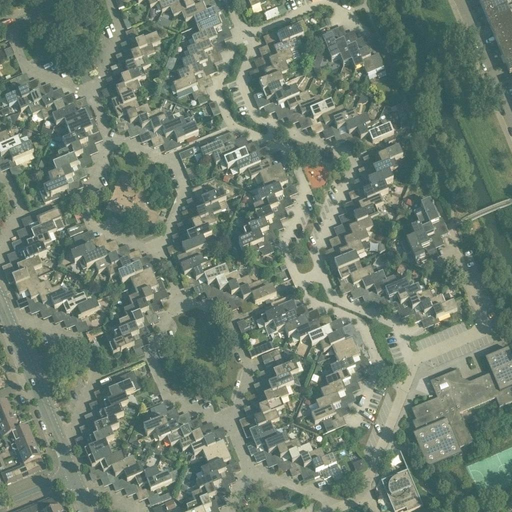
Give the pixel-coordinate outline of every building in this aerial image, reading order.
[(147,0),(147,1),(150,9),(159,6),(158,5),(171,0),(147,0)] [(171,0),(158,5),(159,6),(162,14),(170,11),(170,10),(183,5),(183,4),(185,3),(183,0),(171,0)] [(183,5),(170,10),(170,11),(174,19),(182,15),(195,9),(194,9),(197,8),(193,0),(188,0),(189,2),(185,3),(183,4),(183,5)] [(195,9),(182,15),(186,24),(194,20),(206,14),(210,12),(208,8),(207,9),(204,0),(199,2),(201,6),(197,8),(194,9),(195,9)] [(246,0),(251,11),(260,7),(260,6),(266,3),(264,0),(246,0)] [(478,0),(481,8),(501,0),(478,0)] [(503,0),(501,0),(481,8),(485,17),(507,8),(503,0)] [(206,14),(194,20),(197,28),(218,19),(224,17),(222,12),(224,12),(220,3),(215,5),(211,7),(213,11),(210,12),(206,14)] [(286,14),(283,6),(277,9),(280,16),(286,14)] [(507,8),(485,17),(488,25),(510,16),(507,8)] [(511,20),(510,16),(488,25),(492,33),(511,25),(511,20)] [(218,19),(197,28),(200,36),(213,31),(215,35),(218,34),(219,35),(222,34),(222,33),(231,29),(227,20),(226,21),(224,17),(218,19)] [(278,32),(274,34),(277,43),(280,42),(282,46),(295,41),(295,42),(299,40),(303,38),(300,29),(298,24),(282,31),(284,35),(280,37),(278,32)] [(511,25),(492,33),(495,42),(511,34),(511,25)] [(200,36),(192,39),(196,47),(196,48),(209,43),(212,42),(215,40),(217,45),(222,43),(219,35),(218,34),(215,35),(213,31),(200,36)] [(327,39),(322,42),(331,63),(340,59),(335,46),(334,43),(333,40),(337,38),(334,31),(325,35),(327,39)] [(511,34),(495,42),(499,50),(511,44),(511,34)] [(136,40),(131,41),(135,50),(137,49),(139,53),(152,48),(161,45),(157,36),(137,44),(136,40)] [(338,41),(334,43),(335,46),(340,59),(343,68),(352,64),(347,51),(346,47),(344,45),(348,43),(347,38),(338,42),(338,41)] [(274,44),(269,46),(272,55),(274,59),(277,58),(290,53),(299,50),(298,49),(302,47),(299,40),(295,42),(295,41),(282,46),(275,49),(274,44)] [(196,47),(187,51),(191,59),(191,60),(204,54),(204,55),(207,54),(210,52),(212,57),(217,54),(212,42),(209,43),(196,48),(196,47)] [(350,46),(346,47),(347,51),(352,64),(355,72),(356,72),(364,68),(359,56),(359,55),(357,52),(356,49),(360,48),(358,43),(350,46)] [(511,44),(499,50),(502,58),(511,54),(511,44)] [(131,51),(126,53),(130,62),(132,61),(134,65),(147,60),(156,57),(152,48),(139,53),(133,55),(131,51)] [(364,68),(356,72),(358,77),(365,74),(367,77),(376,73),(378,76),(385,73),(379,57),(373,60),(372,57),(370,58),(368,54),(372,52),(370,48),(362,51),(357,52),(359,55),(359,56),(364,68)] [(269,56),(264,58),(268,67),(271,65),(272,69),(272,70),(285,64),(286,65),(294,62),(290,53),(277,58),(274,59),(271,60),(269,56)] [(191,59),(182,63),(186,71),(186,72),(199,66),(199,67),(202,65),(204,70),(212,66),(207,54),(204,55),(204,54),(191,60),(191,59)] [(511,54),(502,58),(506,67),(511,64),(511,54)] [(126,63),(121,65),(125,73),(124,74),(126,78),(129,76),(129,77),(142,71),(142,72),(151,68),(147,60),(134,65),(128,67),(126,63)] [(264,68),(259,70),(263,78),(266,77),(267,81),(267,82),(281,76),(281,77),(289,73),(286,65),(285,64),(272,70),(272,69),(266,72),(264,68)] [(178,75),(181,83),(194,78),(194,79),(201,76),(202,80),(207,78),(204,70),(202,65),(199,67),(199,66),(186,72),(186,71),(178,75)] [(121,75),(116,77),(120,85),(123,84),(124,88),(125,89),(138,83),(138,84),(146,80),(142,72),(142,71),(129,77),(129,76),(126,78),(123,79),(121,75)] [(259,80),(255,82),(258,90),(261,89),(263,93),(284,85),(281,77),(281,76),(267,82),(267,81),(261,84),(259,80)] [(181,83),(173,86),(177,96),(196,88),(198,92),(202,90),(199,81),(196,83),(194,79),(194,78),(181,83)] [(16,79),(10,82),(13,89),(19,87),(16,79)] [(116,87),(112,89),(117,101),(120,100),(133,95),(141,92),(138,84),(138,83),(125,89),(124,88),(118,91),(116,87)] [(357,86),(350,84),(348,90),(350,91),(354,93),(357,86)] [(24,91),(5,99),(9,108),(17,105),(17,104),(30,99),(33,97),(31,93),(27,85),(22,87),(24,91)] [(284,85),(263,93),(253,97),(259,111),(270,106),(268,102),(272,100),(275,99),(275,98),(287,93),(284,85)] [(275,99),(272,100),(273,104),(274,104),(277,113),(282,111),(280,106),(283,105),(287,104),(286,103),(299,98),(299,97),(296,89),(287,93),(275,98),(275,99)] [(30,99),(17,104),(17,105),(21,113),(29,110),(29,109),(42,104),(42,103),(44,102),(39,90),(34,92),(36,96),(33,97),(30,99)] [(42,104),(29,109),(29,110),(32,118),(41,114),(40,114),(54,109),(53,108),(52,104),(54,103),(51,94),(46,96),(48,101),(44,102),(42,103),(42,104)] [(287,104),(283,105),(285,109),(286,109),(288,114),(285,115),(286,119),(294,116),(292,111),(296,110),(298,109),(298,108),(311,103),(311,102),(307,94),(299,97),(299,98),(286,103),(287,104)] [(111,98),(107,100),(110,109),(113,108),(115,112),(136,103),(133,95),(120,100),(117,101),(113,103),(111,98)] [(206,98),(198,101),(200,107),(207,104),(206,98)] [(54,109),(40,114),(41,114),(44,123),(53,119),(52,119),(65,114),(65,113),(63,109),(66,108),(63,99),(58,101),(60,105),(53,108),(54,109)] [(298,109),(296,110),(301,122),(306,120),(304,116),(307,115),(310,113),(323,108),(322,107),(319,99),(311,102),(311,103),(298,108),(298,109)] [(117,117),(114,118),(118,126),(123,124),(121,120),(127,118),(127,117),(140,112),(139,111),(136,103),(115,112),(117,117)] [(65,114),(52,119),(53,119),(56,127),(64,124),(77,118),(80,117),(74,104),(70,106),(71,110),(65,113),(65,114)] [(310,113),(307,115),(309,119),(313,127),(317,125),(316,121),(319,120),(322,118),(335,112),(334,112),(331,104),(322,107),(323,108),(310,113)] [(77,118),(64,124),(68,132),(95,121),(92,116),(91,116),(88,108),(81,111),(83,115),(80,117),(77,118)] [(129,122),(126,123),(130,131),(134,129),(132,125),(139,122),(138,122),(151,116),(148,108),(139,111),(140,112),(127,117),(127,118),(129,122)] [(322,118),(319,120),(320,123),(321,123),(324,132),(329,130),(327,126),(334,123),(334,122),(346,117),(343,109),(334,112),(335,112),(322,118)] [(215,118),(221,116),(218,110),(212,112),(215,118)] [(140,126),(138,128),(141,136),(146,134),(144,130),(151,127),(150,127),(163,121),(159,112),(151,116),(138,122),(139,122),(140,126)] [(335,127),(333,128),(336,137),(341,135),(339,130),(345,128),(345,127),(358,122),(354,113),(346,117),(334,122),(334,123),(335,127)] [(152,131),(150,132),(153,141),(158,139),(161,137),(164,136),(162,131),(175,126),(171,117),(163,121),(150,127),(151,127),(152,131)] [(347,132),(344,133),(348,142),(347,142),(348,144),(354,142),(351,135),(357,133),(357,132),(370,127),(366,118),(358,122),(345,127),(345,128),(347,132)] [(95,121),(68,132),(71,140),(84,135),(87,134),(91,133),(92,137),(99,134),(96,126),(97,126),(95,121)] [(164,136),(161,137),(165,146),(170,144),(168,139),(171,138),(171,137),(187,131),(187,130),(183,122),(175,126),(162,131),(164,136)] [(359,137),(356,138),(360,146),(365,144),(363,140),(366,139),(369,138),(369,137),(382,132),(382,131),(378,123),(370,127),(357,132),(357,133),(359,137)] [(187,131),(171,137),(171,138),(177,150),(181,148),(180,144),(199,136),(195,127),(187,130),(187,131)] [(369,138),(366,139),(368,143),(372,151),(376,149),(375,145),(383,141),(394,137),(390,128),(382,131),(382,132),(369,137),(369,138)] [(62,143),(66,152),(79,147),(83,146),(86,145),(88,149),(92,147),(87,134),(84,135),(71,140),(62,143)] [(0,149),(10,146),(10,145),(6,137),(0,139),(0,149)] [(394,137),(383,141),(385,146),(396,141),(394,137)] [(213,142),(179,156),(181,162),(194,157),(194,156),(201,153),(204,161),(212,158),(212,157),(225,152),(231,149),(229,145),(226,146),(222,138),(218,140),(219,144),(215,146),(213,142)] [(0,164),(5,163),(3,159),(9,156),(21,150),(30,146),(27,139),(18,142),(18,141),(10,145),(10,146),(0,149),(0,164)] [(225,152),(212,157),(212,158),(216,166),(224,163),(224,162),(237,157),(237,156),(240,155),(238,151),(234,143),(229,145),(231,149),(225,152)] [(11,160),(8,161),(12,170),(16,168),(15,164),(34,156),(30,146),(21,150),(9,156),(11,160)] [(66,152),(58,155),(61,164),(74,159),(75,159),(81,156),(83,161),(87,159),(84,150),(83,146),(79,147),(66,152)] [(237,157),(224,162),(224,163),(228,171),(236,168),(236,167),(249,162),(248,161),(247,157),(249,156),(246,148),(241,150),(243,154),(240,155),(237,156),(237,157)] [(378,153),(373,155),(377,164),(376,164),(378,168),(381,166),(381,167),(394,162),(403,159),(399,149),(380,157),(378,153)] [(249,162),(236,167),(236,168),(240,176),(248,172),(261,167),(260,166),(259,162),(261,161),(258,152),(253,154),(255,159),(248,161),(249,162)] [(261,167),(248,172),(251,181),(260,177),(259,177),(272,171),(275,169),(274,166),(273,166),(270,157),(265,159),(267,163),(260,166),(261,167)] [(53,167),(57,175),(57,176),(70,171),(72,175),(74,174),(75,175),(79,173),(78,172),(83,170),(79,162),(76,163),(75,159),(74,159),(61,164),(53,167)] [(259,177),(260,177),(263,185),(284,176),(282,171),(285,170),(281,162),(277,164),(278,168),(275,169),(272,171),(259,177)] [(373,165),(369,167),(374,179),(376,178),(377,179),(389,173),(390,174),(398,170),(394,162),(381,167),(381,166),(378,168),(375,169),(373,165)] [(315,189),(332,182),(326,168),(310,174),(315,189)] [(43,181),(41,185),(44,191),(65,182),(65,183),(67,187),(69,186),(70,187),(74,185),(73,184),(78,182),(75,175),(74,174),(72,175),(70,171),(57,176),(57,175),(48,179),(43,181)] [(368,177),(364,179),(367,187),(370,186),(372,190),(385,185),(385,186),(393,182),(390,174),(389,173),(377,179),(376,178),(374,179),(370,181),(368,177)] [(29,174),(18,178),(20,184),(32,179),(29,174)] [(284,176),(263,185),(266,193),(279,188),(286,186),(288,190),(292,188),(289,179),(286,181),(284,176)] [(73,194),(70,187),(69,186),(67,187),(65,183),(65,182),(44,191),(40,193),(45,205),(52,203),(53,203),(61,199),(59,195),(66,192),(68,196),(73,194)] [(364,188),(359,190),(364,203),(367,202),(380,197),(380,198),(388,194),(385,186),(385,185),(372,190),(365,193),(364,188)] [(202,187),(193,190),(197,198),(200,207),(201,211),(205,210),(218,205),(218,206),(226,202),(222,193),(203,201),(201,194),(204,192),(202,187)] [(266,193),(258,196),(261,205),(275,199),(275,200),(278,199),(281,197),(283,202),(288,200),(284,191),(281,192),(279,188),(266,193)] [(359,200),(354,202),(358,211),(357,211),(359,215),(362,214),(375,209),(383,206),(380,198),(380,197),(367,202),(364,203),(360,204),(359,200)] [(261,205),(253,208),(256,216),(257,217),(270,211),(270,212),(273,211),(276,209),(278,213),(283,211),(279,203),(280,203),(278,199),(275,200),(275,199),(261,205)] [(430,202),(421,206),(424,214),(425,214),(430,227),(431,227),(433,233),(438,231),(436,228),(444,224),(443,220),(438,222),(430,202)] [(197,208),(192,210),(195,219),(197,223),(200,222),(213,217),(221,214),(218,206),(218,205),(205,210),(201,211),(199,212),(197,208)] [(37,216),(32,218),(36,226),(38,225),(40,229),(40,230),(53,224),(53,225),(61,221),(56,208),(43,213),(45,217),(38,220),(37,216)] [(354,212),(349,214),(353,222),(352,223),(354,227),(357,225),(357,226),(370,220),(370,221),(379,218),(375,209),(362,214),(359,215),(356,216),(354,212)] [(256,216),(248,220),(251,228),(252,229),(265,223),(265,224),(268,222),(271,221),(273,225),(278,223),(274,215),(275,215),(273,211),(270,212),(270,211),(257,217),(256,216)] [(424,214),(416,218),(419,226),(420,226),(426,239),(427,242),(431,240),(442,235),(442,237),(449,235),(444,224),(436,228),(438,231),(433,233),(431,227),(430,227),(425,214),(424,214)] [(192,220),(187,222),(191,230),(193,229),(195,233),(195,234),(208,228),(208,229),(216,225),(213,217),(200,222),(197,223),(194,224),(192,220)] [(349,224),(344,226),(348,234),(347,234),(349,238),(352,237),(353,238),(365,232),(366,233),(374,229),(370,221),(370,220),(357,226),(357,225),(354,227),(351,228),(349,224)] [(251,228),(243,232),(247,240),(260,235),(263,234),(266,233),(268,237),(273,235),(269,226),(270,226),(268,222),(265,224),(265,223),(252,229),(251,228)] [(32,227),(27,229),(31,238),(30,238),(32,242),(35,241),(48,236),(57,233),(53,225),(53,224),(40,230),(40,229),(34,232),(32,227)] [(419,226),(411,230),(415,238),(421,251),(425,249),(426,251),(435,248),(433,243),(429,245),(427,242),(426,239),(420,226),(419,226)] [(80,227),(67,232),(70,239),(83,234),(80,227)] [(187,232),(182,234),(186,242),(185,242),(187,246),(190,245),(203,240),(203,241),(212,237),(208,229),(208,228),(195,234),(195,233),(189,236),(187,232)] [(344,236),(340,237),(343,246),(346,245),(348,249),(360,244),(361,245),(364,243),(369,241),(366,233),(365,232),(353,238),(352,237),(349,238),(346,240),(344,236)] [(247,240),(238,243),(242,253),(249,250),(252,256),(256,254),(257,251),(268,247),(265,238),(263,234),(260,235),(247,240)] [(27,239),(22,241),(26,250),(29,249),(30,253),(43,248),(52,245),(48,236),(35,241),(32,242),(29,244),(27,239)] [(79,253),(71,256),(75,265),(83,262),(83,261),(96,256),(95,256),(94,252),(96,251),(92,240),(87,242),(90,248),(87,250),(81,237),(73,240),(79,253)] [(415,238),(401,244),(406,256),(412,254),(415,263),(420,260),(422,263),(430,260),(428,255),(424,257),(421,251),(415,238)] [(182,243),(177,245),(181,254),(184,253),(185,257),(186,257),(198,252),(198,253),(207,249),(203,241),(203,240),(190,245),(187,246),(184,248),(182,243)] [(339,247),(335,249),(340,262),(343,261),(356,256),(364,253),(364,252),(367,251),(364,243),(361,245),(360,244),(348,249),(341,252),(339,247)] [(96,256),(83,261),(83,262),(87,270),(95,267),(95,266),(107,261),(110,259),(105,247),(104,245),(99,247),(102,253),(95,256),(96,256)] [(22,251),(17,253),(21,262),(24,260),(25,264),(25,265),(38,259),(39,260),(47,256),(43,248),(30,253),(24,255),(22,251)] [(107,261),(95,266),(95,267),(98,275),(107,271),(119,266),(119,265),(122,264),(116,250),(111,252),(114,258),(110,259),(107,261)] [(177,255),(173,257),(176,266),(179,265),(181,269),(202,260),(198,253),(198,252),(186,257),(185,257),(179,259),(177,255)] [(107,271),(110,280),(118,276),(131,270),(134,269),(131,263),(129,256),(124,258),(125,263),(122,264),(119,265),(119,266),(107,271)] [(335,259),(330,261),(333,270),(336,269),(338,273),(359,264),(356,256),(343,261),(340,262),(336,263),(335,259)] [(17,263),(12,265),(16,273),(19,272),(20,276),(21,277),(33,271),(34,272),(42,268),(39,260),(38,259),(25,265),(25,264),(19,267),(17,263)] [(131,270),(118,276),(122,285),(130,281),(143,275),(145,274),(140,261),(140,259),(131,263),(134,269),(131,270)] [(183,274),(180,275),(184,283),(188,281),(186,277),(190,276),(193,275),(193,274),(205,269),(205,268),(202,260),(181,269),(183,274)] [(340,278),(337,279),(341,287),(346,285),(344,281),(347,280),(350,279),(350,278),(363,273),(363,272),(359,264),(338,273),(340,278)] [(193,275),(190,276),(191,280),(192,280),(195,288),(200,286),(198,282),(201,281),(205,279),(204,279),(217,274),(217,273),(213,265),(205,268),(205,269),(193,274),(193,275)] [(143,275),(130,281),(134,289),(155,280),(153,276),(156,274),(152,266),(147,268),(149,272),(145,274),(143,275)] [(350,279),(347,280),(353,292),(357,290),(356,286),(359,285),(362,283),(375,278),(374,277),(371,269),(363,272),(363,273),(350,278),(350,279)] [(205,279),(201,281),(203,285),(204,285),(207,293),(212,291),(210,287),(216,284),(229,279),(229,278),(225,270),(217,273),(217,274),(204,279),(205,279)] [(12,274),(5,277),(9,286),(14,284),(16,288),(37,279),(34,272),(33,271),(21,277),(20,276),(14,279),(12,274)] [(362,283),(359,285),(365,297),(369,295),(368,291),(374,288),(386,282),(383,274),(374,277),(375,278),(362,283)] [(218,288),(215,289),(219,298),(224,296),(222,292),(228,289),(241,283),(240,283),(237,275),(229,278),(229,279),(216,284),(218,288)] [(375,292),(373,293),(376,302),(381,300),(379,296),(385,293),(385,292),(398,287),(395,278),(386,282),(374,288),(375,292)] [(18,293),(15,294),(18,303),(23,301),(21,296),(28,294),(28,293),(40,288),(40,287),(37,279),(16,288),(18,293)] [(155,280),(134,289),(137,297),(150,292),(153,291),(156,290),(158,294),(165,291),(161,280),(156,282),(155,280)] [(230,293),(227,294),(231,303),(235,301),(234,297),(237,295),(240,294),(252,288),(249,280),(240,283),(241,283),(228,289),(230,293)] [(387,297),(385,298),(388,307),(393,305),(391,300),(397,298),(397,297),(410,292),(406,283),(398,287),(385,292),(385,293),(387,297)] [(29,298),(27,299),(30,307),(35,305),(33,301),(37,300),(39,299),(39,298),(52,293),(52,292),(48,284),(40,287),(40,288),(28,293),(28,294),(29,298)] [(240,294),(237,295),(239,300),(242,308),(247,306),(245,301),(252,299),(251,298),(264,293),(264,292),(261,284),(252,288),(240,294)] [(399,302),(396,303),(400,312),(405,309),(403,305),(406,304),(409,303),(409,302),(422,297),(422,296),(418,288),(410,292),(397,297),(397,298),(399,302)] [(39,299),(37,300),(42,312),(47,310),(45,306),(51,303),(64,298),(64,297),(60,289),(52,292),(52,293),(39,298),(39,299)] [(253,303),(251,304),(254,312),(259,310),(257,306),(276,298),(272,289),(264,292),(264,293),(251,298),(252,299),(253,303)] [(137,297),(129,300),(132,309),(145,304),(152,301),(153,306),(158,304),(153,291),(150,292),(137,297)] [(409,303),(406,304),(408,308),(412,316),(416,314),(415,310),(421,307),(433,302),(433,301),(435,300),(432,292),(422,296),(422,297),(409,302),(409,303)] [(53,307),(50,309),(54,317),(58,315),(57,311),(63,308),(76,303),(76,302),(72,294),(64,297),(64,298),(51,303),(53,307)] [(423,311),(420,313),(423,321),(428,319),(426,315),(429,314),(433,312),(432,312),(445,306),(452,303),(449,295),(442,298),(435,300),(433,301),(433,302),(421,307),(423,311)] [(65,312),(62,313),(66,322),(70,320),(69,316),(72,314),(75,313),(87,308),(87,307),(84,299),(76,302),(76,303),(63,308),(65,312)] [(75,313),(72,314),(73,319),(74,318),(77,327),(82,325),(80,321),(100,313),(96,303),(87,307),(87,308),(75,313)] [(433,312),(429,314),(431,318),(432,318),(435,326),(440,324),(438,320),(457,312),(453,303),(452,303),(445,306),(432,312),(433,312)] [(132,309),(124,312),(127,320),(127,321),(140,315),(141,316),(144,314),(147,313),(149,318),(154,315),(150,307),(147,308),(145,304),(132,309)] [(280,312),(261,320),(265,329),(273,326),(273,325),(286,320),(286,319),(292,317),(290,312),(287,314),(283,306),(278,308),(280,312)] [(286,320),(273,325),(273,326),(265,329),(268,337),(285,331),(285,330),(298,325),(298,324),(301,323),(299,319),(295,310),(290,312),(292,317),(286,319),(286,320)] [(127,320),(119,324),(123,332),(123,333),(136,327),(136,328),(142,325),(144,329),(149,327),(145,319),(146,319),(144,314),(141,316),(140,315),(127,321),(127,320)] [(298,325),(285,330),(285,331),(288,339),(297,335),(310,330),(309,329),(313,328),(311,324),(310,324),(307,315),(302,317),(304,322),(301,323),(298,324),(298,325)] [(297,335),(300,344),(309,340),(308,340),(321,334),(319,330),(322,329),(319,320),(314,322),(316,326),(313,328),(309,329),(310,330),(297,335)] [(321,334),(308,340),(309,340),(312,349),(320,345),(333,339),(331,335),(334,333),(330,325),(326,327),(327,331),(321,334)] [(123,332),(114,336),(118,344),(131,339),(134,338),(137,337),(139,341),(144,339),(140,331),(137,332),(136,328),(136,327),(123,333),(123,332)] [(253,334),(251,329),(247,330),(240,333),(243,338),(252,335),(253,334)] [(333,339),(320,345),(324,353),(332,350),(332,349),(345,344),(343,339),(346,338),(342,330),(337,332),(339,336),(333,339)] [(345,344),(332,349),(332,350),(335,358),(357,349),(355,344),(362,341),(358,333),(349,337),(351,341),(345,344)] [(118,344),(109,347),(113,357),(132,349),(134,353),(139,351),(135,342),(136,342),(134,338),(131,339),(118,344)] [(249,353),(252,360),(261,356),(258,349),(249,353)] [(357,349),(335,358),(339,366),(352,360),(352,361),(358,358),(360,363),(365,361),(361,352),(359,353),(357,349)] [(492,375),(481,380),(490,402),(496,400),(499,409),(511,403),(511,360),(508,351),(486,360),(492,375)] [(278,352),(269,355),(271,360),(274,359),(277,368),(274,369),(269,371),(275,384),(277,383),(290,378),(302,373),(298,364),(290,367),(288,362),(283,364),(278,352)] [(269,355),(262,358),(264,363),(271,360),(269,355)] [(339,366),(330,369),(333,377),(334,378),(347,372),(347,373),(353,370),(355,374),(360,372),(356,364),(354,365),(352,361),(352,360),(339,366)] [(333,377),(325,381),(329,389),(329,390),(342,384),(342,385),(349,382),(350,386),(355,384),(352,376),(355,374),(353,370),(347,373),(347,372),(334,378),(333,377)] [(437,400),(411,411),(416,422),(412,424),(417,435),(413,436),(427,470),(461,456),(459,450),(472,445),(459,415),(490,402),(481,380),(465,387),(458,372),(430,384),(437,400)] [(109,388),(104,390),(108,399),(107,399),(109,403),(112,402),(113,402),(125,397),(126,397),(141,391),(141,390),(138,384),(135,383),(130,385),(127,376),(114,381),(116,386),(114,387),(113,387),(109,388)] [(269,381),(265,383),(268,391),(271,390),(272,394),(273,395),(286,389),(286,390),(294,386),(290,378),(277,383),(275,384),(271,385),(269,381)] [(329,389),(321,393),(324,401),(337,396),(344,394),(346,398),(350,396),(347,387),(344,389),(342,385),(342,384),(329,390),(329,389)] [(264,393),(260,395),(263,403),(266,402),(268,406),(281,401),(281,402),(289,398),(286,390),(286,389),(273,395),(272,394),(266,397),(264,393)] [(324,401),(316,404),(319,413),(332,408),(335,407),(339,405),(341,410),(345,408),(342,399),(339,400),(337,396),(324,401)] [(104,400),(99,402),(103,410),(102,411),(104,415),(108,413),(108,414),(120,408),(121,409),(129,405),(126,397),(125,397),(113,402),(112,402),(109,403),(106,404),(104,400)] [(260,405),(255,407),(258,415),(259,419),(263,418),(276,413),(276,414),(284,410),(281,402),(281,401),(268,406),(261,409),(260,405)] [(0,417),(11,413),(11,412),(7,402),(0,405),(0,417)] [(154,419),(142,424),(147,438),(156,434),(168,429),(168,428),(171,427),(170,423),(169,423),(166,414),(165,415),(162,407),(150,411),(154,419)] [(319,413),(311,416),(315,425),(322,422),(327,434),(335,431),(332,423),(340,419),(335,407),(332,408),(319,413)] [(99,412),(95,414),(98,422),(101,421),(103,425),(103,426),(116,420),(116,421),(124,417),(121,409),(120,408),(108,414),(108,413),(104,415),(101,416),(99,412)] [(0,417),(0,429),(17,422),(13,411),(11,412),(11,413),(0,417)] [(255,416),(250,418),(255,431),(258,430),(271,425),(279,422),(276,414),(276,413),(263,418),(259,419),(256,421),(255,416)] [(168,429),(156,434),(159,443),(168,439),(167,439),(180,433),(183,432),(181,428),(177,419),(173,421),(174,425),(171,427),(168,428),(168,429)] [(95,424),(90,426),(94,434),(96,433),(98,437),(111,432),(111,433),(120,429),(116,421),(116,420),(103,426),(103,425),(96,428),(95,424)] [(17,422),(0,429),(0,434),(2,440),(3,440),(9,437),(22,432),(21,431),(17,422)] [(167,439),(168,439),(171,448),(179,444),(179,443),(192,438),(190,434),(193,433),(189,424),(184,426),(186,430),(183,432),(180,433),(167,439)] [(250,428),(245,430),(249,438),(251,437),(253,442),(274,433),(271,425),(258,430),(255,431),(252,432),(250,428)] [(9,437),(3,440),(6,446),(6,448),(6,450),(11,448),(32,439),(28,429),(21,431),(22,432),(9,437)] [(192,438),(179,443),(179,444),(183,452),(191,449),(191,448),(204,443),(202,439),(205,437),(201,429),(196,431),(198,435),(192,438)] [(90,435),(85,437),(89,446),(88,446),(90,450),(93,449),(106,444),(115,441),(111,433),(111,432),(98,437),(92,440),(90,435)] [(255,446),(248,449),(251,458),(256,456),(261,454),(259,450),(265,447),(278,441),(274,433),(253,442),(255,446)] [(204,443),(191,448),(191,449),(195,457),(203,454),(203,453),(216,448),(215,447),(218,446),(213,434),(208,436),(210,440),(204,443)] [(132,445),(138,442),(136,438),(132,436),(129,444),(132,445)] [(267,451),(264,452),(268,461),(272,459),(271,455),(274,453),(277,452),(277,451),(289,446),(286,437),(278,441),(265,447),(267,451)] [(32,439),(11,448),(12,451),(15,452),(17,457),(37,449),(32,439)] [(216,448),(203,453),(203,454),(206,462),(227,453),(225,448),(228,447),(225,439),(220,440),(222,445),(218,446),(215,447),(216,448)] [(277,452),(274,453),(275,457),(276,457),(279,466),(284,464),(282,459),(289,457),(288,456),(301,451),(301,450),(298,442),(289,446),(277,451),(277,452)] [(85,447),(78,450),(81,459),(87,456),(88,461),(109,452),(106,444),(93,449),(90,450),(87,451),(85,447)] [(290,461),(288,462),(291,470),(296,468),(294,464),(300,461),(313,456),(313,455),(309,447),(301,450),(301,451),(288,456),(289,457),(290,461)] [(17,457),(22,467),(22,468),(24,467),(30,464),(36,462),(41,459),(37,449),(17,457)] [(90,466),(88,467),(91,475),(96,473),(94,469),(100,466),(113,460),(109,452),(88,461),(90,466)] [(302,466),(299,467),(303,475),(308,473),(306,469),(313,466),(312,466),(325,460),(321,452),(313,455),(313,456),(300,461),(302,466)] [(227,453),(206,462),(209,469),(210,470),(222,465),(225,464),(229,462),(231,467),(235,465),(232,456),(229,457),(227,453)] [(102,470),(99,472),(103,480),(108,478),(106,474),(112,471),(125,465),(121,456),(113,460),(100,466),(102,470)] [(314,470),(311,471),(315,480),(320,478),(318,474),(321,473),(324,481),(340,474),(336,466),(337,466),(333,456),(325,460),(312,466),(313,466),(314,470)] [(41,459),(36,462),(40,472),(45,470),(41,459)] [(114,475),(111,476),(115,485),(120,483),(118,479),(121,477),(124,476),(124,475),(136,470),(133,461),(125,465),(112,471),(114,475)] [(36,462),(30,464),(34,474),(40,472),(36,462)] [(30,464),(24,467),(29,477),(34,474),(30,464)] [(209,469),(201,473),(204,481),(205,482),(218,476),(218,477),(221,476),(224,474),(226,478),(231,476),(225,464),(222,465),(210,470),(209,469)] [(124,476),(121,477),(123,481),(127,490),(131,488),(130,483),(136,481),(136,480),(148,475),(148,474),(145,466),(136,470),(124,475),(124,476)] [(22,467),(19,468),(23,479),(29,477),(24,467),(22,468),(22,467)] [(19,468),(13,471),(18,482),(23,479),(19,468)] [(13,471),(8,473),(12,484),(18,482),(13,471)] [(138,485),(135,486),(138,494),(143,493),(141,488),(148,486),(147,485),(160,480),(160,479),(156,471),(148,474),(148,475),(136,480),(136,481),(138,485)] [(408,472),(381,483),(393,511),(400,511),(406,510),(406,511),(412,511),(423,508),(408,472)] [(8,473),(2,475),(6,486),(12,484),(8,473)] [(149,490),(147,491),(150,499),(155,497),(153,493),(175,484),(178,477),(176,473),(160,479),(160,480),(147,485),(148,486),(149,490)] [(204,481),(196,485),(200,493),(213,488),(216,487),(219,486),(221,490),(226,488),(221,476),(218,477),(218,476),(205,482),(204,481)] [(276,492),(283,489),(280,483),(274,486),(276,492)] [(200,493),(191,496),(195,505),(208,500),(208,501),(211,499),(215,498),(216,502),(221,500),(216,487),(213,488),(200,493)] [(57,497),(51,499),(55,510),(61,507),(57,497)] [(51,499),(45,502),(49,511),(50,511),(55,510),(51,499)] [(187,508),(188,511),(202,511),(203,511),(204,511),(210,510),(210,511),(218,511),(216,506),(214,507),(211,499),(208,501),(208,500),(195,505),(187,508)] [(49,511),(45,502),(40,504),(42,511),(49,511)] [(172,504),(173,511),(181,510),(180,503),(172,504)]
